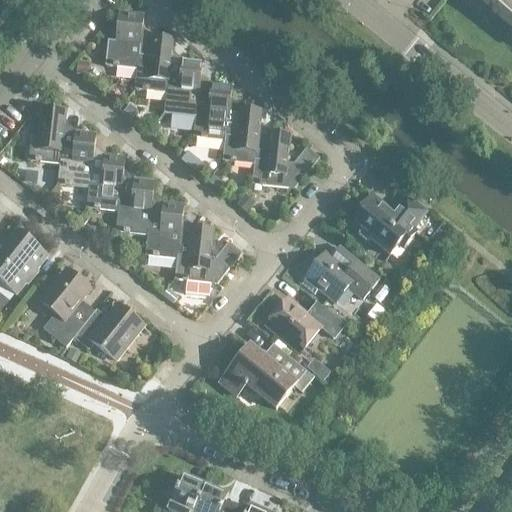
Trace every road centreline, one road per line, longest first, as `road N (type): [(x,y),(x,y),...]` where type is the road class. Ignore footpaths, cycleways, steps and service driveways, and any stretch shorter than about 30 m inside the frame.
road 1 (residential): [(279,259),(347,177),(345,157),(145,0)]
road 2 (residential): [(279,259),(36,59)]
road 3 (residential): [(206,348),(0,179)]
road 4 (residential): [(351,511),(149,418)]
road 5 (residential): [(511,126),(356,0)]
